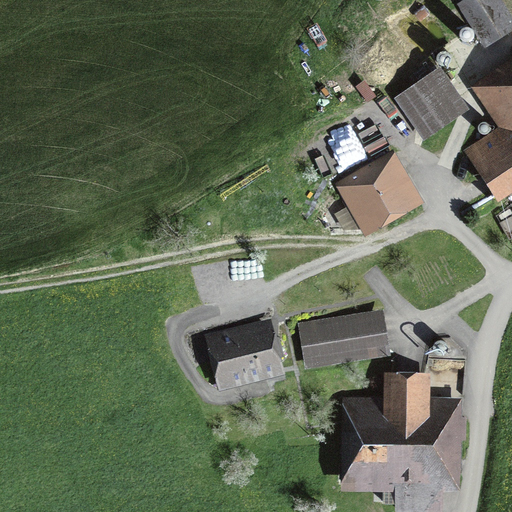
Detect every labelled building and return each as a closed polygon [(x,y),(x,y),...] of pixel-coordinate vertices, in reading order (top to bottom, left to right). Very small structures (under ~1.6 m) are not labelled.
[(489,44),(511,29),(511,20),(499,0),(468,0),(463,3),(489,44)] [(511,124),(471,151),(498,192),(511,182),(511,74),(492,88),(511,118),(511,124)] [(433,76),(401,96),(425,133),(457,113),(433,76)] [(395,170),(386,156),(337,183),(363,227),(374,221),(378,229),(421,204),(400,168),(395,170)] [(374,315),(298,329),(305,366),(381,352),(374,317),(374,315)] [(271,349),(265,330),(212,346),(224,388),(277,373),(274,361),(281,359),(278,347),(271,349)] [(355,411),(354,476),(397,476),(397,510),(440,511),(440,490),(448,490),(448,476),(448,411),(420,411),(421,380),(393,380),(390,380),(390,411),(355,411)]
